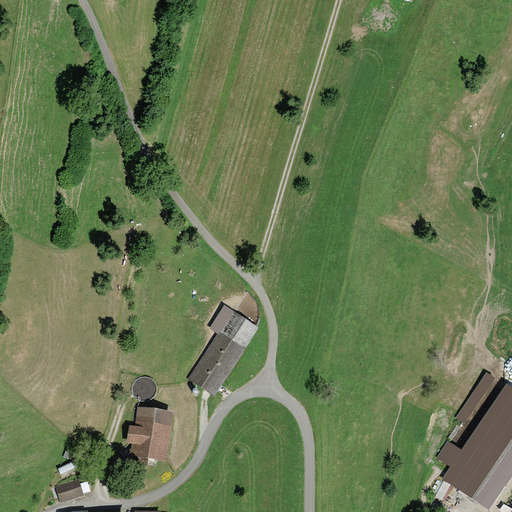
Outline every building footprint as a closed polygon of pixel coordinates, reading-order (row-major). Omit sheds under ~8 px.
[(259,330),(233,313),(189,379),(215,396),(259,330)] [(500,384),(487,373),(454,419),(469,429),(500,384)] [(156,398),(158,394),(159,390),(158,386),(156,382),(153,379),(149,378),(145,377),(141,378),(137,381),(135,384),(134,388),(134,392),(135,396),(137,399),(141,401),(145,403),(149,403),(153,401),(156,398)] [(511,477),(511,388),(507,386),(462,452),(448,441),(437,459),(452,468),(443,479),(489,511),(511,477)] [(173,413),(139,409),(137,426),(129,425),(126,445),(133,446),(131,460),(166,465),(173,413)] [(85,494),(81,479),(57,485),(61,500),(85,494)]
